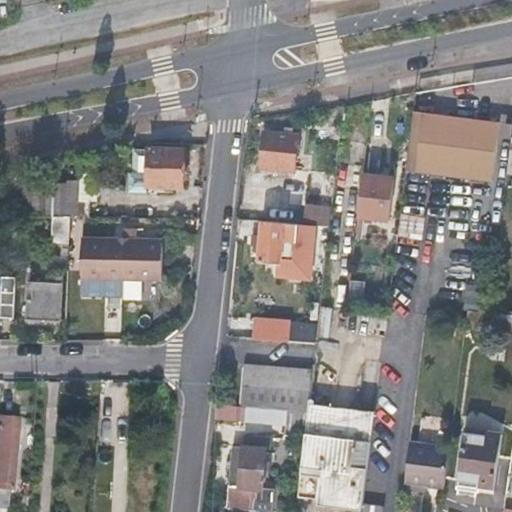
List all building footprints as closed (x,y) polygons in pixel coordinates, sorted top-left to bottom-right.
[(444,177),(451,115),(412,110),(404,173),(444,177)] [(498,121),(451,115),(444,177),(492,182),(498,121)] [(297,134),(264,132),(262,168),(295,171),(297,134)] [(185,150),(149,148),(149,150),(147,186),(183,188),(185,150)] [(147,193),(147,186),(149,150),(135,149),(134,173),(130,173),(129,192),(147,193)] [(392,177),(362,174),(358,216),(388,219),(392,177)] [(332,204),(306,202),(304,224),(330,226),(332,204)] [(78,203),(78,218),(89,218),(89,203),(78,203)] [(67,277),(70,218),(52,216),(51,241),(63,241),(62,257),(46,256),(46,274),(49,274),(49,282),(29,281),(28,320),(62,320),(64,277),(67,277)] [(282,238),(292,238),(291,246),(291,251),(299,252),(300,239),(297,239),(298,223),(262,219),(260,259),(280,261),(281,245),(282,238)] [(122,240),(121,281),(140,282),(160,282),(162,241),(136,240),(136,231),(123,231),(122,240)] [(292,238),(282,238),(281,245),(291,246),(292,238)] [(121,281),(122,240),(83,239),(81,279),(121,281)] [(0,317),(13,318),(14,278),(0,277),(0,317)] [(140,282),(121,281),(120,300),(140,301),(140,282)] [(511,315),(484,311),(481,328),(511,331),(511,315)] [(316,343),(317,320),(255,318),(254,340),(316,343)] [(287,409),(309,411),(310,404),(313,372),(244,367),(241,406),(287,409)] [(310,404),(309,411),(306,437),(299,497),(363,505),(374,412),(310,404)] [(306,437),(309,411),(287,409),(285,435),(306,437)] [(17,416),(0,415),(0,506),(5,507),(6,488),(12,488),(17,416)] [(457,481),(494,486),(502,433),(465,427),(457,481)] [(234,448),(228,505),(270,511),(272,491),(262,490),(263,478),(265,463),(266,452),(270,453),(271,441),(245,438),(244,449),(234,448)] [(406,483),(444,487),(449,448),(411,444),(406,483)] [(265,463),(263,478),(270,479),(272,464),(265,463)]
